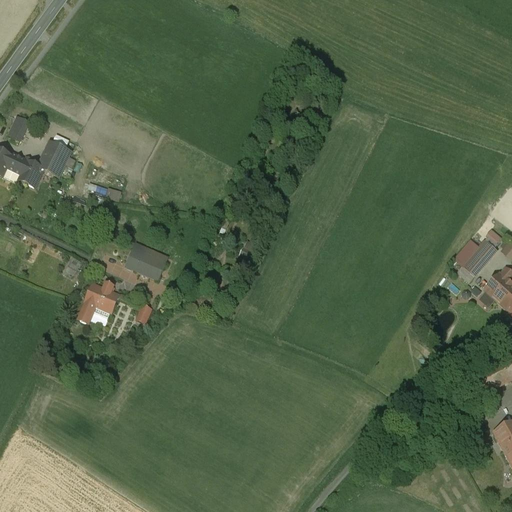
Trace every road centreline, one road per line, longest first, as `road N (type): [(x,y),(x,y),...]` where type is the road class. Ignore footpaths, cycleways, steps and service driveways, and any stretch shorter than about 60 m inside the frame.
road 1 (unclassified): [(312,511),(434,378),(511,335)]
road 2 (track): [(405,408),(333,365),(228,323)]
